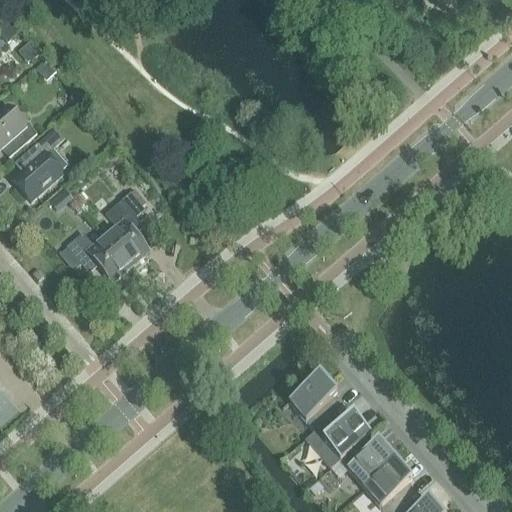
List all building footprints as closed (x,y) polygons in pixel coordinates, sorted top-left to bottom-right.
[(8,30),(0,36),(0,38),(7,47),(16,39),(8,30)] [(29,46),(18,56),(28,67),(30,65),(31,66),(40,59),(29,46)] [(45,64),(35,72),(47,85),(56,77),(45,64)] [(24,130),(8,110),(0,117),(0,152),(1,152),(9,162),(37,138),(28,127),(24,130)] [(13,185),(31,206),(63,178),(61,176),(70,168),(55,150),(64,142),(56,132),(27,157),(34,166),(13,185)] [(131,198),(129,199),(140,211),(145,207),(134,195),(132,197),(131,198)] [(116,231),(105,241),(131,272),(149,256),(131,234),(140,226),(137,223),(144,217),(140,211),(129,199),(122,205),(106,219),(116,231)] [(131,272),(105,241),(94,250),(83,238),(67,251),(79,266),(80,268),(85,273),(94,265),(112,287),(131,272)] [(67,251),(59,258),(73,274),(80,268),(79,266),(67,251)] [(46,281),(40,271),(33,276),(39,285),(46,281)] [(307,427),(315,436),(343,412),(335,403),(338,400),(320,380),(289,407),(307,427)] [(323,445),(340,465),(371,438),(354,418),(351,421),(343,412),(315,436),(323,445)] [(348,474),(365,493),(396,466),(379,447),(376,449),(368,441),(371,438),(340,465),(341,465),(348,474)] [(401,511),(418,498),(410,489),(413,486),(396,466),(365,493),(380,511),(401,511)] [(318,485),(310,492),(315,498),(323,491),(318,485)] [(418,498),(401,511),(435,511),(428,504),(426,507),(418,498)]
